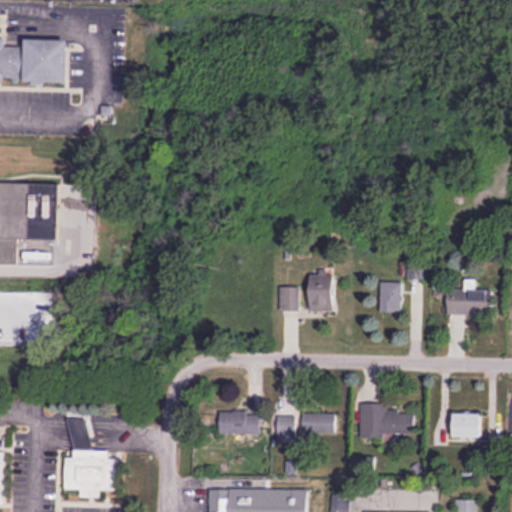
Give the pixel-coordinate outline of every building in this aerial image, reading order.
[(70,39),(28,38),(28,47),(5,46),(5,35),(0,35),(0,79),(69,81),(70,39)] [(0,238),(59,240),(60,184),(0,182),(0,238)] [(427,281),(427,262),(408,262),(408,281),(427,281)] [(336,311),(336,270),(312,270),(312,311),(336,311)] [(383,312),(403,312),(403,282),(383,282),(383,312)] [(449,315),(494,315),(494,289),(449,289),(449,315)] [(362,404),(362,435),(416,435),(416,412),(389,412),(389,404),(362,404)] [(317,443),(317,434),(337,434),(337,413),(304,413),(304,443),(317,443)] [(483,413),(455,413),(455,437),(483,437),(483,413)] [(221,434),(262,434),(262,414),(221,414),(221,434)] [(279,416),(279,444),(298,444),(298,416),(279,416)] [(67,457),(67,489),(82,489),(82,497),(103,497),(103,490),(118,490),(119,458),(112,458),(112,450),(76,450),(76,457),(67,457)] [(211,490),(211,511),(232,511),(232,490),(211,490)] [(479,511),(479,499),(457,499),(457,511),(479,511)] [(240,511),(281,511),(282,511),(267,511),(266,511),(255,511),(256,503),(241,503),(240,511)]
